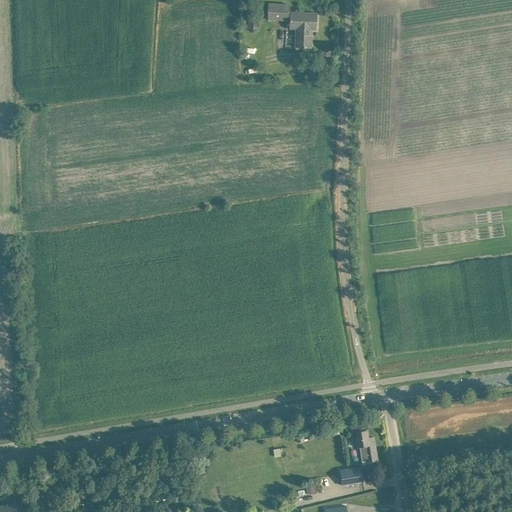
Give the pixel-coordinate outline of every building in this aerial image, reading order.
[(269,4),(268,20),(288,21),(288,15),(289,5),(269,4)] [(240,6),(240,28),(258,29),(259,17),(248,17),(248,6),(240,6)] [(290,21),(290,29),(296,30),(295,47),(304,47),(304,48),(305,48),(306,47),(311,48),(311,47),(309,47),(310,36),(312,36),(312,30),(316,30),(317,14),(291,13),(291,15),(290,21)] [(367,430),(355,432),(357,442),(357,447),(358,448),(359,447),(362,462),(362,463),(360,463),(361,467),(362,474),(372,472),(376,466),(376,461),(378,460),(374,436),(368,437),(367,430)] [(361,467),(340,470),(342,485),(363,482),(362,474),(361,467)] [(198,482),(196,470),(188,472),(188,474),(182,475),(184,484),(198,482)] [(317,493),(315,481),(305,483),(307,494),(310,493),(310,494),(317,493)] [(18,503),(0,506),(0,511),(20,511),(19,511),(18,503)]
